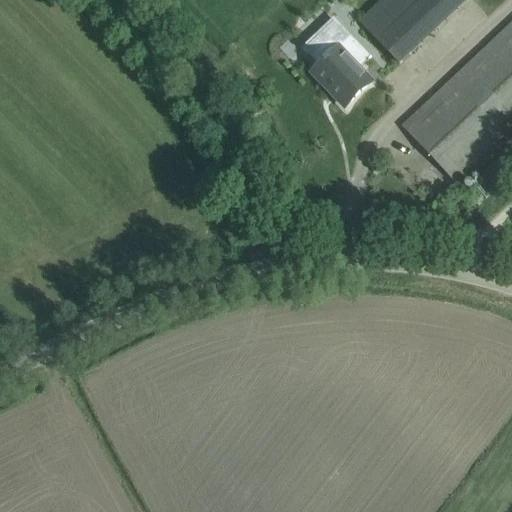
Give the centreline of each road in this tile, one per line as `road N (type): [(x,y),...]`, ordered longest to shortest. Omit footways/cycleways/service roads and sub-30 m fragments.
road 1 (unclassified): [(0,374),(153,300),(266,269),(369,259),(511,285)]
road 2 (track): [(266,269),(249,180),(224,120),(114,0)]
